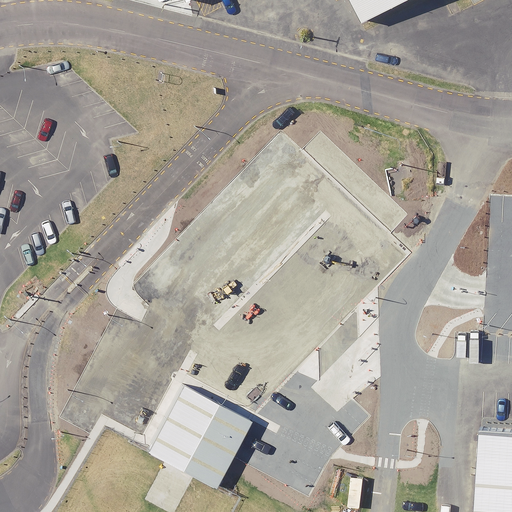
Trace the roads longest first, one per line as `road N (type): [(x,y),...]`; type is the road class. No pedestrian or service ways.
road 1 (unclassified): [(355,89),(310,83),(261,91),(147,208),(48,331),(38,368),(37,471),(20,496),(0,505)]
road 2 (tertiary): [(0,25),(110,27),(355,89)]
road 3 (tertiary): [(355,89),(511,124)]
